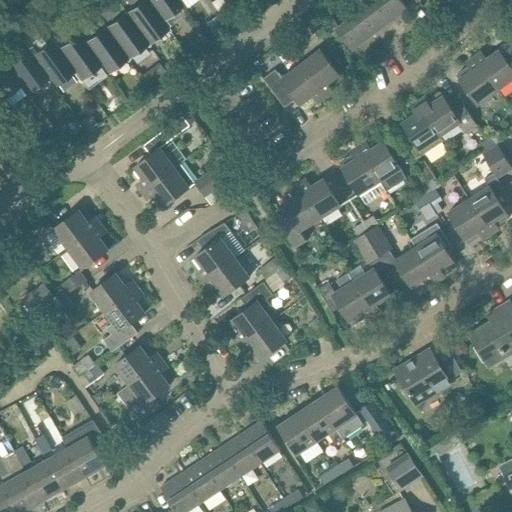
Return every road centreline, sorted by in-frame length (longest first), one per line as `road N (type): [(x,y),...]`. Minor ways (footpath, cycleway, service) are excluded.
road 1 (residential): [(154,253),(247,192),(491,0)]
road 2 (residential): [(230,392),(355,365),(511,264)]
road 3 (residential): [(139,480),(23,312)]
road 4 (residential): [(230,392),(154,253)]
road 5 (residential): [(139,480),(230,392)]
